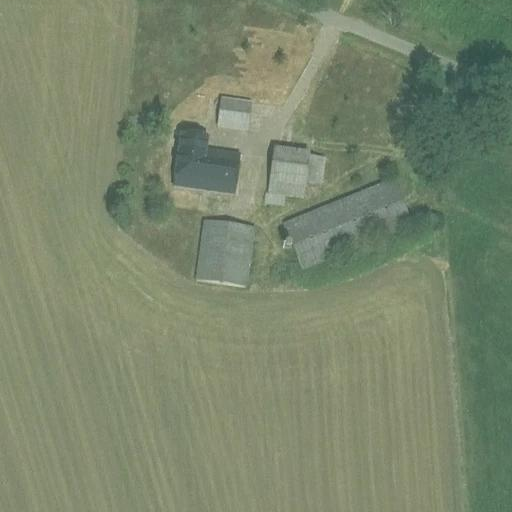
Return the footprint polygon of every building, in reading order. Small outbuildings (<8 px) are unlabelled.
[(247,132),(251,106),(221,101),(217,128),(247,132)] [(233,197),(239,156),(205,151),(207,139),(180,135),(172,188),(233,197)] [(321,189),(325,161),(309,158),(310,154),(273,150),(267,196),(264,195),(263,206),(283,208),(285,199),(303,201),(305,186),(321,189)] [(302,272),(411,227),(393,182),(283,227),(302,272)] [(246,290),(254,230),(204,223),(196,283),(246,290)]
